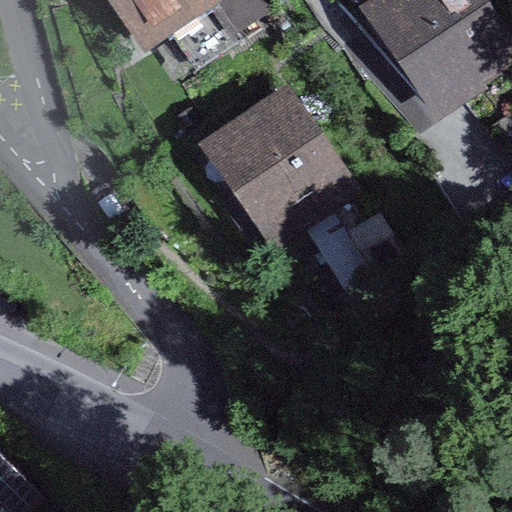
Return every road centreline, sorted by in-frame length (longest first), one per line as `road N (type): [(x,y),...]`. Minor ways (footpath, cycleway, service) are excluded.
road 1 (residential): [(37,178),(199,374),(198,406),(171,451)]
road 2 (tertiary): [(171,451),(0,366)]
road 3 (residential): [(37,178),(48,164),(51,136),(14,0)]
road 4 (tertiary): [(275,511),(171,451)]
